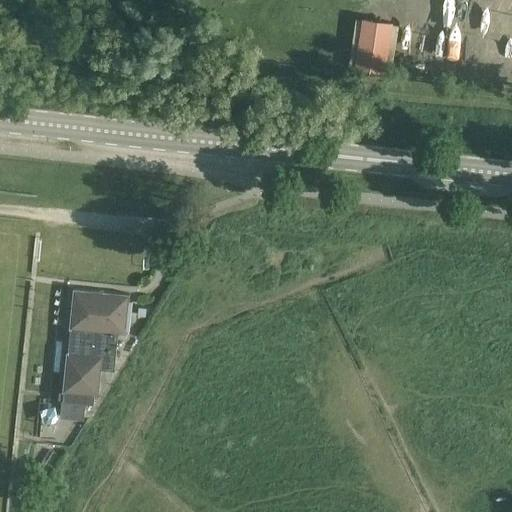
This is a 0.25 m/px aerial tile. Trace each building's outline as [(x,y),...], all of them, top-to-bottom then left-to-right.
[(388,68),(395,18),(363,13),(355,63),(388,68)] [(88,280),(130,282),(131,260),(89,258),(88,280)] [(38,313),(56,314),(57,287),(40,287),(38,313)] [(62,401),(60,417),(83,419),(85,403),(94,404),(95,395),(99,395),(101,367),(114,369),(118,333),(126,334),(130,294),(73,289),(70,328),(71,329),(69,353),(67,354),(63,401),(62,401)] [(41,437),(59,438),(60,404),(42,403),(41,437)]
